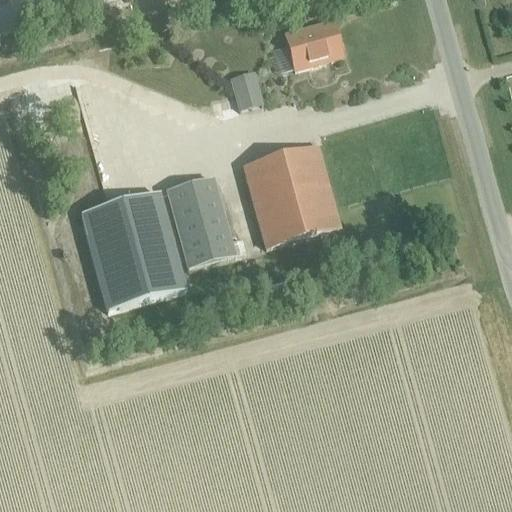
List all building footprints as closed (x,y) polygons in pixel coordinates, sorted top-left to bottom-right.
[(294,75),(341,62),(332,27),(284,39),(294,75)] [(230,84),(233,97),(238,115),(262,109),(253,78),(230,84)] [(265,253),(339,233),(317,153),(243,173),(265,253)] [(187,275),(234,262),(213,184),(166,197),(187,275)] [(107,317),(186,296),(159,199),(80,220),(107,317)]
